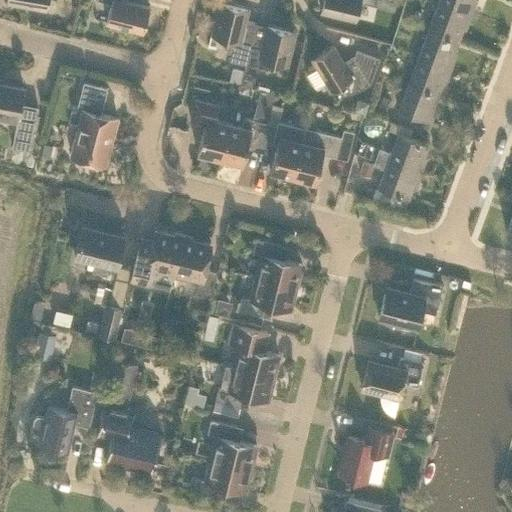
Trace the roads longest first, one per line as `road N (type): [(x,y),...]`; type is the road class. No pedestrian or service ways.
road 1 (residential): [(349,228),(159,176),(147,145),(163,74)]
road 2 (residential): [(278,511),(349,228)]
road 3 (residential): [(444,251),(511,71)]
road 4 (residential): [(163,74),(0,34)]
road 5 (residential): [(30,476),(162,511)]
